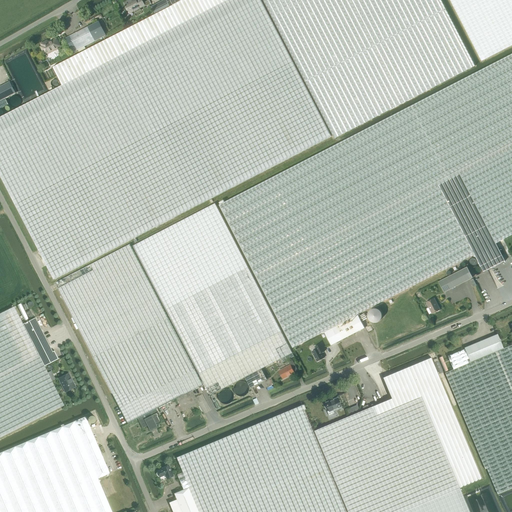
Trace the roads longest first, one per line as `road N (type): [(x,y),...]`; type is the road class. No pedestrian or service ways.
road 1 (unclassified): [(511,303),(133,462)]
road 2 (unclassified): [(133,462),(0,193)]
